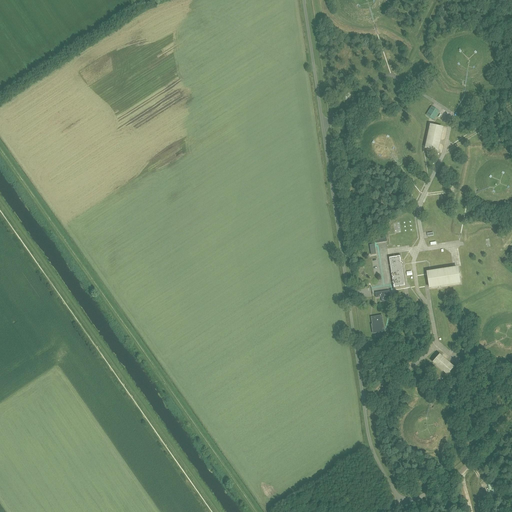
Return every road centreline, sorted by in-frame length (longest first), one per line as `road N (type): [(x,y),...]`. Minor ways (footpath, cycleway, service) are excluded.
road 1 (unclassified): [(398,496),(367,431),(305,0)]
road 2 (unclassified): [(414,500),(461,472),(511,415)]
